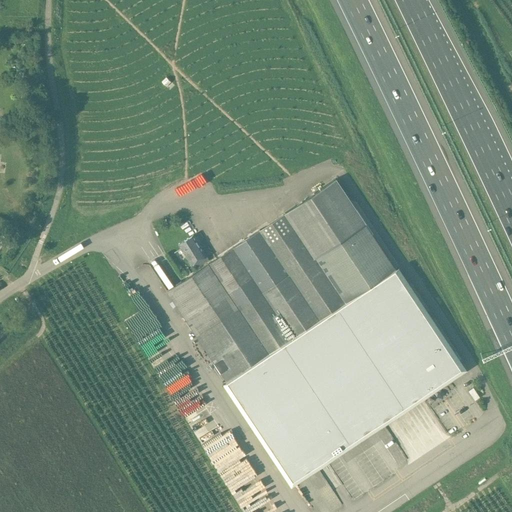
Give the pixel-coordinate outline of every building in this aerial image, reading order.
[(335,179),(287,211),(317,254),(364,223),(335,179)] [(317,254),(287,211),(166,291),(292,482),(462,369),(364,223),(317,254)] [(206,256),(194,235),(179,244),(191,265),(194,263),(197,267),(209,260),(206,256)] [(142,312),(125,320),(135,339),(152,330),(142,312)] [(330,506),(340,499),(329,484),(319,491),(330,506)]
